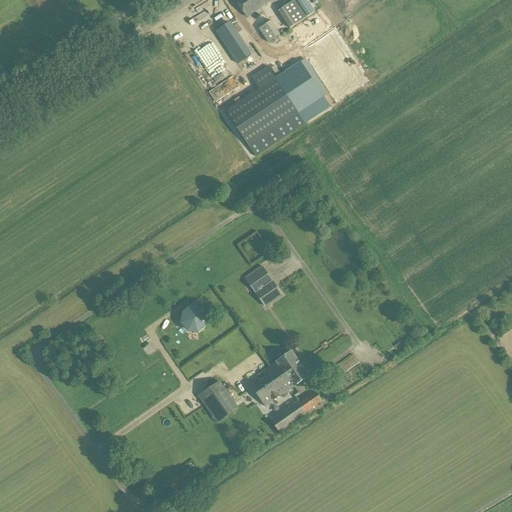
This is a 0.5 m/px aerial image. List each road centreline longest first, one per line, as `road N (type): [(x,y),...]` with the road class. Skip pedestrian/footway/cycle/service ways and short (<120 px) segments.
road 1 (track): [(220,225),(197,184),(218,167),(227,140),(155,19)]
road 2 (tertiary): [(0,122),(185,0)]
